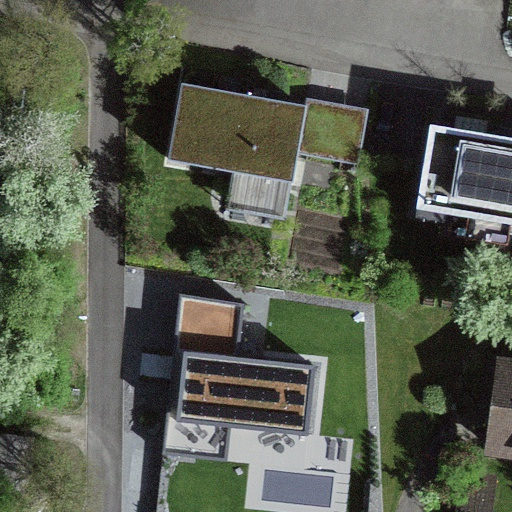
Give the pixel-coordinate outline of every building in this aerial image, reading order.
[(297,153),(305,108),(251,98),(183,86),(169,160),(232,172),(225,209),(284,220),(292,182),(297,153)] [(307,99),(305,108),(297,153),(357,163),(367,110),(307,99)] [(446,214),(511,224),(511,139),(500,137),(501,127),(479,123),(459,120),(458,130),(430,126),(416,218),(445,223),(446,214)] [(316,366),(185,352),(177,421),(308,435),(316,366)] [(511,369),(500,367),(489,446),(511,449),(511,369)] [(0,488),(26,492),(32,438),(0,434),(0,488)]
